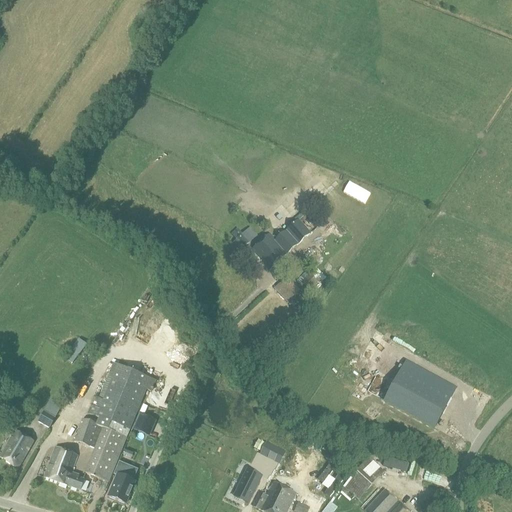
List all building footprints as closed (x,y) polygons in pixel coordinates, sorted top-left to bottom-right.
[(300,220),(287,231),(275,242),(269,236),(253,250),(270,269),(299,245),(311,233),(300,220)] [(238,241),(243,247),(248,243),(243,237),(238,241)] [(301,259),(289,271),(297,279),(309,266),(301,259)] [(303,284),(310,291),(321,280),(314,273),(303,284)] [(276,288),(290,303),(301,292),(287,277),(276,288)] [(64,359),(72,365),(86,346),(78,340),(64,359)] [(406,363),(385,401),(435,428),(456,390),(406,363)] [(94,397),(87,415),(129,431),(149,379),(112,365),(98,399),(94,397)] [(1,402),(0,403),(0,417),(1,418),(3,414),(4,414),(8,406),(1,402)] [(38,422),(49,428),(54,419),(43,413),(38,422)] [(148,437),(155,422),(139,415),(132,430),(148,437)] [(81,421),(73,443),(88,448),(89,448),(95,450),(85,474),(107,484),(126,439),(103,430),(101,435),(94,432),(96,426),(81,421)] [(15,431),(0,456),(0,458),(17,471),(33,443),(15,431)] [(269,459),(274,448),(267,444),(261,455),(269,459)] [(68,487),(72,477),(71,472),(77,456),(55,448),(43,479),(68,488),(68,487)] [(384,472),(370,458),(343,487),(357,501),(384,472)] [(108,498),(115,501),(129,468),(118,463),(113,475),(117,477),(111,490),(110,489),(108,496),(109,496),(108,498)] [(137,471),(129,468),(115,501),(124,505),(125,503),(126,503),(129,497),(128,497),(134,483),(132,482),(137,471)] [(248,470),(234,497),(248,504),(262,477),(248,470)] [(72,477),(68,487),(79,492),(83,481),(72,477)] [(365,511),(408,511),(385,490),(365,511)] [(426,502),(420,509),(422,511),(429,511),(433,508),(426,502)]
